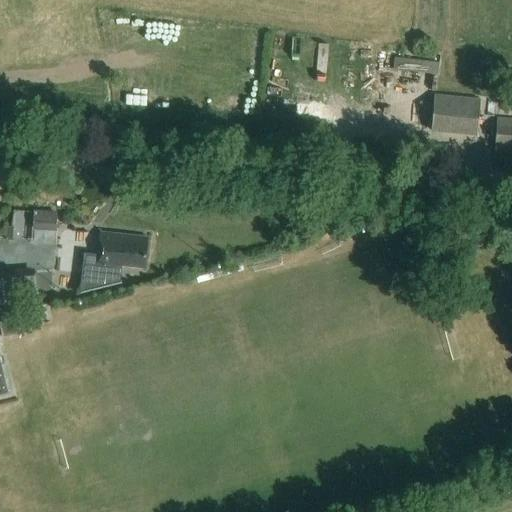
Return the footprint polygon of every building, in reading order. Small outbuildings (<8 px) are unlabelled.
[(193,27),(173,26),(173,42),(192,43),(193,27)] [(492,69),(490,84),(501,86),(511,87),(511,72),(503,71),(492,69)] [(435,96),(431,134),(477,139),(481,100),(435,96)] [(495,155),(511,155),(511,122),(497,122),(495,155)] [(57,211),(34,210),(33,229),(56,231),(57,211)] [(98,232),(96,254),(84,253),(80,292),(117,283),(119,266),(141,268),(145,238),(98,232)] [(34,272),(0,274),(0,305),(36,303),(34,272)] [(11,315),(0,318),(0,327),(3,338),(16,335),(11,315)] [(0,396),(9,394),(0,359),(0,396)]
